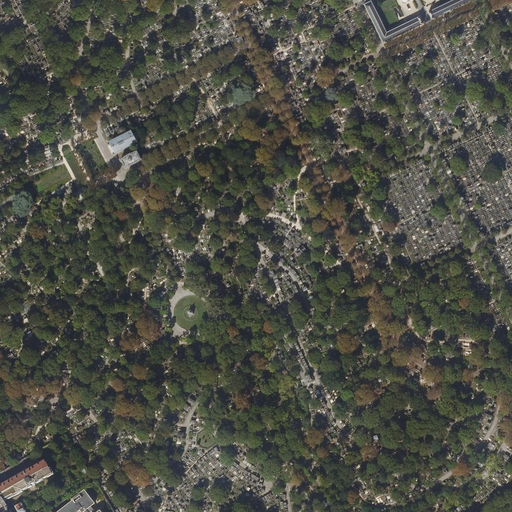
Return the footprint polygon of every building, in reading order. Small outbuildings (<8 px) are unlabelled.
[(451,0),(433,9),(429,11),(432,18),(465,2),(465,3),(471,0),(451,0)] [(371,1),(364,4),(379,36),(382,44),(390,40),(390,39),(423,23),(420,16),(414,19),(386,32),(378,16),(372,3),(371,1)] [(39,70),(48,65),(38,46),(29,51),(39,70)] [(109,145),(115,157),(138,145),(131,133),(109,145)] [(136,152),(120,161),(125,171),(141,162),(136,152)] [(413,167),(417,174),(422,172),(421,169),(425,167),(421,159),(415,163),(416,166),(413,167)] [(60,168),(31,182),(37,195),(67,180),(60,168)] [(301,256),(307,250),(303,245),(296,252),(301,256)] [(304,375),(308,384),(315,381),(311,372),(304,375)] [(27,431),(33,433),(36,426),(30,424),(27,431)] [(0,493),(0,494),(0,493),(0,488),(2,491),(26,477),(36,472),(37,473),(47,467),(75,451),(65,436),(39,450),(44,460),(1,485),(1,484),(0,484),(0,479),(2,478),(24,465),(21,461),(0,473),(0,493)] [(7,506),(4,501),(7,499),(9,497),(10,498),(13,496),(13,497),(18,495),(17,494),(29,487),(29,486),(31,485),(32,486),(33,486),(34,485),(33,484),(35,483),(35,484),(52,475),(47,467),(37,473),(0,494),(0,493),(0,511),(4,511),(7,511),(5,507),(7,506)] [(80,511),(81,511),(83,511),(89,508),(90,509),(92,508),(96,504),(86,491),(72,501),(73,502),(59,511),(51,511),(49,509),(44,511),(80,511)] [(15,506),(18,511),(26,511),(21,503),(15,506)]
